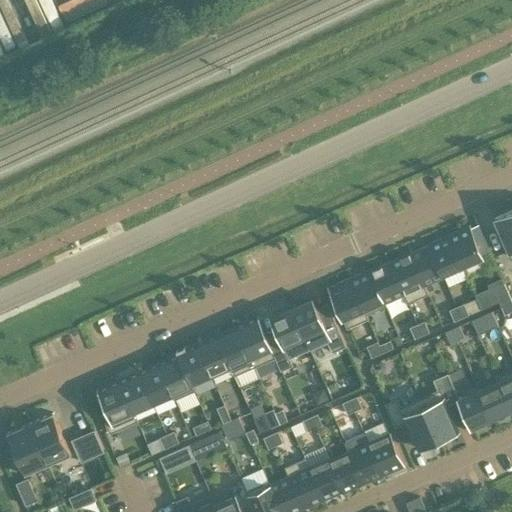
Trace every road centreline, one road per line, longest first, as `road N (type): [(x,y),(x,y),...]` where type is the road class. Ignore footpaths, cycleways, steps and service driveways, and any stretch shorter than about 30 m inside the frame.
road 1 (residential): [(0,401),(511,175)]
road 2 (tertiary): [(82,267),(511,71)]
road 3 (residential): [(511,439),(344,511)]
